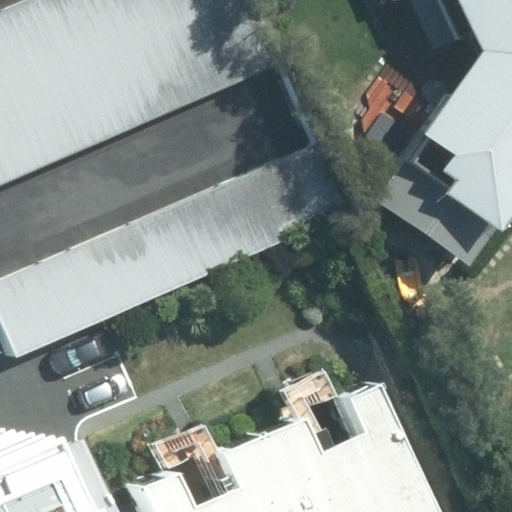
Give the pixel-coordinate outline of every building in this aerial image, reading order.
[(239,0),(30,0),(0,13),(0,179),(268,64),(239,0)] [(511,0),(447,0),(474,57),(465,61),(358,207),(386,227),(376,242),(393,254),(402,241),(446,273),(511,183),(511,0)] [(305,147),(0,278),(0,351),(3,358),(272,241),(268,232),(330,205),(305,147)] [(405,511),(354,394),(318,409),(334,447),(291,467),(276,432),(196,466),(211,501),(183,511),(160,511),(147,480),(109,497),(114,511),(405,511)] [(74,442),(9,469),(26,511),(83,511),(101,504),(74,442)]
